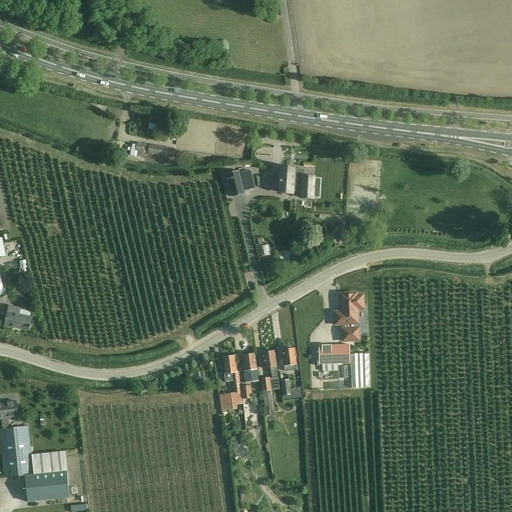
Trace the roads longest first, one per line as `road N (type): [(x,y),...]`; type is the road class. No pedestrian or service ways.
road 1 (unclassified): [(0,350),(86,374),(134,373),(184,356),(365,258),(481,257),(511,249)]
road 2 (secondary): [(432,135),(124,85),(0,45)]
